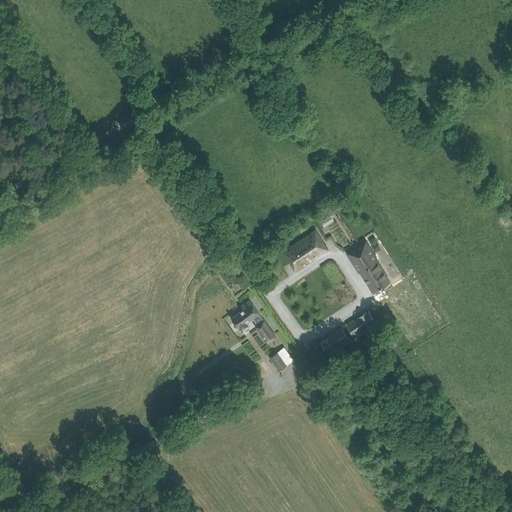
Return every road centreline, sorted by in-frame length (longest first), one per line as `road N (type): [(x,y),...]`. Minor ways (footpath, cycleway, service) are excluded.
road 1 (track): [(0,192),(363,0)]
road 2 (track): [(23,511),(158,440)]
